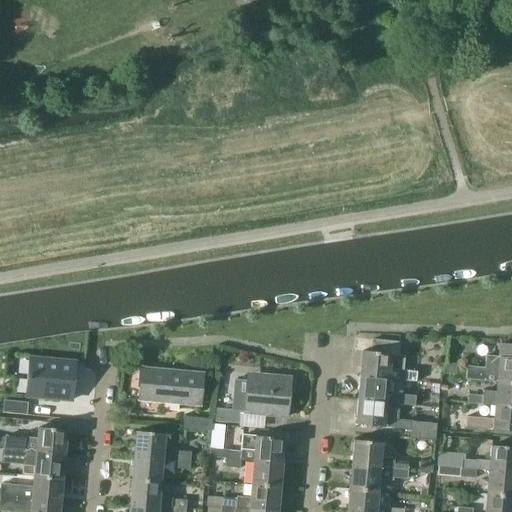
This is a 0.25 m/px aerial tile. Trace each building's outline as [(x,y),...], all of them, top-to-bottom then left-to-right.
[(404,357),(397,356),(398,343),(372,341),(371,353),(361,352),(359,377),(388,379),(415,382),(416,373),(403,372),(404,357)] [(485,356),(484,369),(466,367),(465,379),(495,382),(511,383),(511,346),(499,345),(498,357),(485,356)] [(27,375),(27,379),(29,380),(27,397),(48,399),(69,401),(70,401),(74,362),(73,361),(31,358),(29,375),(27,375)] [(446,363),(445,374),(456,375),(457,364),(446,363)] [(199,405),(201,375),(141,369),(140,371),(138,371),(136,387),(139,387),(137,399),(163,401),(164,399),(176,401),(176,403),(199,405)] [(285,416),(288,377),(247,374),(243,412),(285,416)] [(356,401),(386,404),(388,379),(359,377),(356,401)] [(467,404),(493,407),(511,408),(511,383),(495,382),(495,390),(482,389),(482,395),(467,394),(467,404)] [(399,405),(413,406),(414,396),(400,395),(399,405)] [(25,415),(26,404),(3,401),(2,412),(25,415)] [(412,421),(398,420),(399,405),(386,404),(356,401),(354,425),(410,430),(409,438),(435,441),(437,424),(412,422),(412,421)] [(511,408),(493,407),(492,422),(466,419),(465,429),(491,431),(491,430),(511,432),(511,408)] [(238,423),(238,411),(215,409),(214,420),(238,423)] [(209,431),(210,420),(183,417),(182,428),(209,431)] [(5,432),(4,448),(65,454),(67,431),(37,428),(37,435),(5,432)] [(133,456),(161,459),(164,435),(135,432),(133,456)] [(239,461),(252,462),(282,464),(284,440),(241,436),(240,452),(225,451),(224,459),(239,461)] [(350,466),(407,471),(408,463),(381,461),(382,444),(353,441),(350,466)] [(511,448),(489,447),(488,461),(464,459),(465,454),(439,452),(438,467),(476,470),(487,471),(511,473),(511,448)] [(65,454),(4,448),(2,461),(34,464),(33,475),(62,478),(65,454)] [(176,451),(175,460),(191,461),(191,452),(176,451)] [(131,480),(159,482),(161,459),(133,456),(131,480)] [(239,461),(224,459),(224,468),(239,470),(239,461)] [(191,461),(175,460),(174,468),(190,469),(191,461)] [(250,485),(280,488),(282,464),(252,462),(250,485)] [(433,474),(434,463),(420,462),(419,472),(433,474)] [(407,471),(350,466),(348,490),(377,493),(379,479),(392,481),(392,478),(406,479),(407,471)] [(476,470),(438,467),(437,474),(475,478),(476,470)] [(511,473),(487,471),(485,495),(511,497),(511,473)] [(1,481),(0,486),(0,496),(31,499),(60,502),(62,478),(33,475),(32,483),(1,481)] [(158,496),(159,482),(131,480),(129,503),(183,507),(183,500),(169,499),(169,497),(158,496)] [(280,488),(250,485),(249,498),(237,497),(237,499),(213,497),(213,506),(278,511),(280,488)] [(375,511),(377,493),(348,490),(345,511),(375,511)] [(511,511),(511,497),(485,495),(483,511),(511,511)] [(31,499),(0,496),(0,510),(18,511),(59,511),(60,502),(31,499)] [(182,511),(183,507),(129,503),(127,511),(182,511)]
